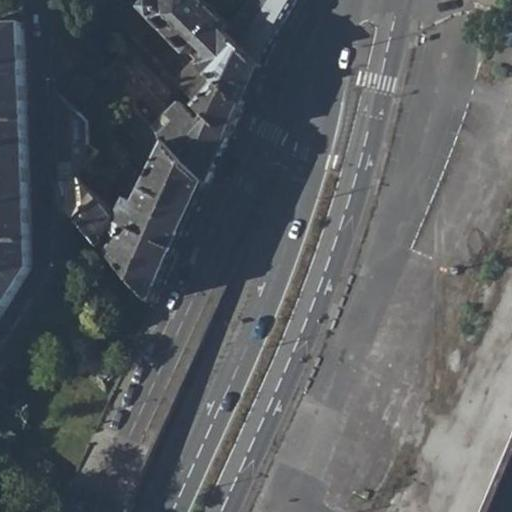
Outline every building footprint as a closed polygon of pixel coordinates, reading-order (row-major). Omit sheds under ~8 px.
[(243,107),(262,66),(228,30),(229,28),(201,0),(170,0),(162,9),(152,0),(104,0),(96,8),(106,13),(133,40),(154,21),(195,61),(174,81),(198,105),(219,83),(243,107)] [(281,25),(296,0),(254,0),(229,28),(228,30),(262,66),(281,25)] [(0,321),(34,268),(26,23),(0,24),(0,321)] [(208,184),(230,135),(213,121),(208,116),(205,120),(203,120),(201,123),(179,102),(166,114),(113,62),(103,71),(111,87),(132,108),(208,184)] [(243,107),(219,83),(198,105),(208,116),(213,121),(230,135),(243,107)] [(59,93),(63,162),(85,173),(102,150),(90,143),(90,120),(61,92),(59,93)] [(107,255),(153,304),(208,184),(132,108),(106,134),(148,176),(135,205),(126,202),(117,222),(101,201),(84,229),(102,249),(112,234),(118,237),(107,255)]
